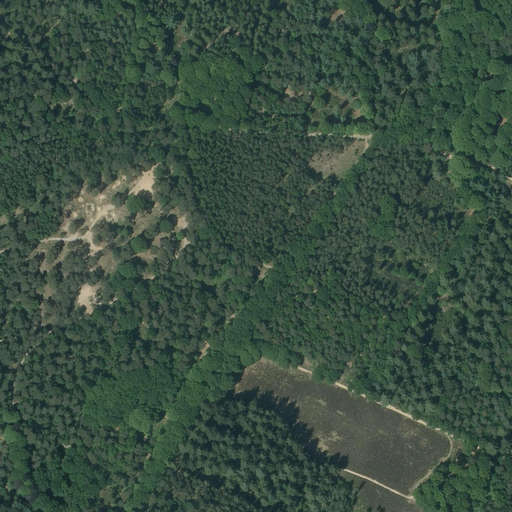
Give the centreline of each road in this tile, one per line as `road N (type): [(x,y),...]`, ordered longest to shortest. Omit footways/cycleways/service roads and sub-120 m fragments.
road 1 (track): [(138,511),(198,397),(372,135)]
road 2 (track): [(433,511),(310,456),(275,411),(198,397)]
road 3 (track): [(174,121),(372,135)]
road 4 (track): [(362,395),(511,463)]
road 5 (track): [(0,166),(42,145),(154,124)]
road 6 (track): [(236,341),(362,395)]
road 7 (track): [(359,1),(372,135)]
